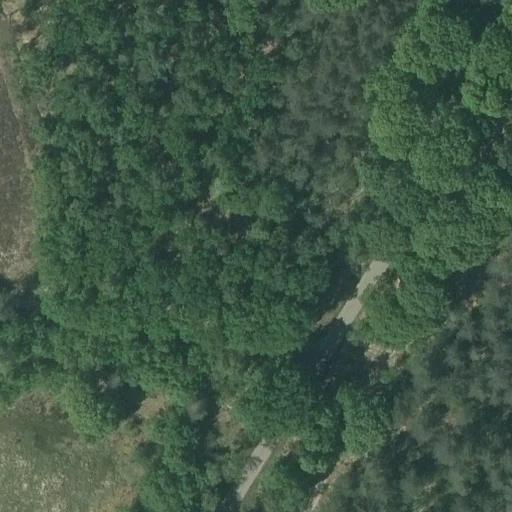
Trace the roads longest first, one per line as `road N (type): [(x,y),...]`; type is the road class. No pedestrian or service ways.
road 1 (unclassified): [(226,511),(390,248),(511,108)]
road 2 (track): [(0,303),(288,342),(321,358),(337,391),(359,401)]
road 3 (track): [(511,211),(370,373),(304,511)]
